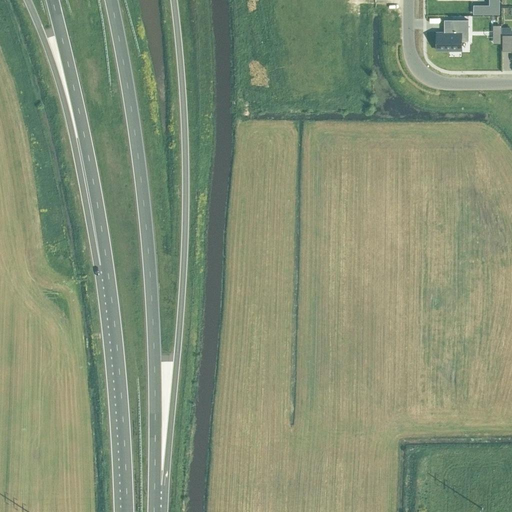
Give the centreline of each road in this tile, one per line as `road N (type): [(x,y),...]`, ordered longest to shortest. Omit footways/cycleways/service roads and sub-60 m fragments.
road 1 (trunk): [(153,484),(169,428),(182,263),(183,112),(173,0)]
road 2 (trunk): [(153,484),(143,205),(110,0)]
road 3 (trunk): [(95,196),(126,511)]
road 4 (trunk): [(27,0),(95,196)]
road 5 (trunk): [(52,0),(95,196)]
road 6 (tertiary): [(511,83),(429,78),(411,55),(408,0)]
